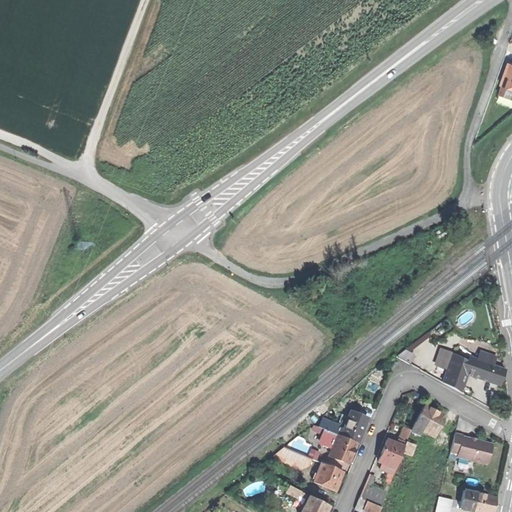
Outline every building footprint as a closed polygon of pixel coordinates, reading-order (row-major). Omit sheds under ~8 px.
[(511,91),(511,60),(510,60),(508,65),(504,63),(495,85),(498,86),(497,88),(502,90),(503,88),(511,91)] [(508,99),(511,91),(503,88),(502,90),(497,88),(494,94),(501,97),(508,99)] [(480,354),(478,362),(493,366),(495,359),(480,354)] [(453,355),(449,366),(465,374),(468,364),(469,363),(468,362),(453,355)] [(472,377),(499,386),(504,370),(493,366),(478,362),(477,361),(475,366),(472,377)] [(465,374),(472,377),(475,366),(468,364),(465,374)] [(458,392),(465,374),(449,366),(442,383),(450,387),(458,392)] [(421,430),(434,437),(440,425),(437,423),(441,416),(432,411),(424,406),(413,425),(421,430)] [(342,432),(339,439),(354,445),(355,445),(361,432),(365,421),(349,414),(342,432)] [(316,430),(324,433),(329,435),(332,428),(319,422),(316,430)] [(418,435),(421,430),(413,425),(410,431),(418,435)] [(332,428),(329,435),(336,438),(339,439),(342,432),(332,428)] [(403,429),(398,441),(404,444),(405,442),(409,431),(403,429)] [(319,446),(331,451),(336,438),(329,435),(324,433),(319,446)] [(454,433),(450,453),(457,454),(456,458),(487,465),(492,445),(474,440),(462,437),(462,435),(454,433)] [(328,458),(346,465),(350,455),(354,445),(339,439),(336,438),(331,451),(328,458)] [(391,467),(395,469),(401,453),(403,447),(397,444),(386,440),(382,452),(378,463),(383,464),(391,467)] [(404,444),(403,447),(401,453),(409,456),(413,446),(405,442),(404,444)] [(449,452),(438,449),(435,464),(445,466),(449,452)] [(289,460),(307,467),(309,461),(291,453),(289,460)] [(299,470),(307,467),(289,460),(287,465),(299,470)] [(381,470),(388,472),(389,472),(391,467),(383,464),(381,470)] [(311,484),(333,493),(337,483),(340,474),(318,465),(315,474),(312,482),(311,484)] [(391,479),(395,469),(391,467),(389,472),(388,472),(386,477),(391,479)] [(368,475),(364,485),(370,487),(373,477),(368,475)] [(370,487),(364,485),(359,499),(366,502),(363,510),(367,511),(378,511),(386,493),(370,487)] [(296,499),(297,498),(299,494),(288,488),(285,494),(296,499)] [(262,497),(273,503),(277,496),(266,490),(262,497)] [(464,510),(473,511),(493,511),(494,508),(496,499),(468,492),(464,510)] [(297,498),(306,502),(308,498),(299,494),(297,498)] [(438,497),(436,506),(451,509),(452,500),(438,497)] [(300,511),(325,511),(327,508),(308,498),(306,502),(303,507),(300,511)] [(359,511),(362,511),(363,510),(366,502),(359,499),(354,510),(359,511)]
